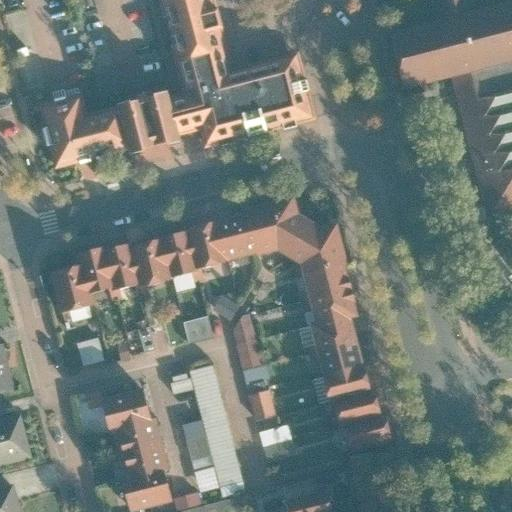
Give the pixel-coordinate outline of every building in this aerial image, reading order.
[(160,0),(164,13),(214,0),(160,0)] [(229,23),(227,13),(221,15),(217,0),(214,0),(164,13),(169,33),(173,49),(227,35),(231,34),(229,23)] [(511,0),(432,0),(439,24),(389,36),(404,95),(451,83),(452,83),(511,67),(511,5),(479,13),(476,0),(511,0)] [(227,35),(173,49),(175,56),(183,88),(185,95),(177,97),(169,99),(167,92),(148,97),(147,93),(142,95),(137,96),(138,100),(119,104),(121,111),(131,149),(132,153),(157,147),(182,141),(179,132),(185,130),(202,126),(207,147),(225,143),(265,133),(248,67),(235,70),(231,49),(229,42),(227,35)] [(297,55),(248,67),(265,133),(288,127),(319,118),(302,54),(297,55)] [(511,67),(452,83),(454,88),(463,125),(476,173),(489,225),(511,218),(511,67)] [(131,149),(121,111),(87,120),(81,99),(43,109),(58,168),(85,161),(131,149)] [(243,201),(245,208),(254,247),(255,250),(275,245),(299,258),(303,275),(345,264),(344,259),(347,258),(336,217),(319,221),(297,207),(292,189),(243,201)] [(245,208),(216,215),(226,254),(254,247),(245,208)] [(216,215),(183,225),(193,263),(226,254),(216,215)] [(183,225),(159,231),(170,272),(194,265),(193,263),(183,225)] [(159,231),(127,239),(137,279),(137,280),(170,272),(159,231)] [(126,237),(101,243),(111,282),(112,284),(137,279),(127,239),(126,237)] [(74,248),(77,259),(86,288),(111,282),(101,243),(101,242),(74,248)] [(77,259),(49,266),(59,307),(90,299),(86,288),(77,259)] [(345,264),(303,275),(309,297),(351,287),(345,264)] [(351,287),(309,297),(314,316),(308,318),(310,323),(350,312),(357,310),(351,287)] [(224,294),(216,307),(233,317),(241,304),(224,294)] [(310,323),(317,352),(358,342),(350,312),(310,323)] [(211,315),(186,321),(191,342),(216,336),(211,315)] [(269,386),(257,317),(236,321),(248,390),(269,386)] [(79,342),(86,366),(108,360),(102,336),(79,342)] [(0,390),(15,386),(3,342),(0,343),(0,390)] [(364,368),(358,342),(317,352),(324,378),(364,368)] [(243,480),(212,362),(189,368),(219,486),(243,480)] [(369,384),(364,368),(324,378),(330,401),(332,400),(375,390),(373,383),(369,384)] [(141,387),(102,396),(109,423),(148,414),(141,387)] [(382,413),(375,390),(332,400),(339,424),(343,422),(382,413)] [(274,391),(253,394),(256,420),(277,417),(274,391)] [(23,412),(0,417),(0,464),(35,455),(23,412)] [(148,414),(109,423),(116,449),(160,438),(153,413),(148,414)] [(384,413),(382,413),(343,422),(349,448),(391,438),(384,413)] [(269,459),(298,452),(292,425),(262,432),(269,459)] [(160,438),(116,449),(122,472),(161,464),(166,462),(160,438)] [(161,464),(122,472),(119,473),(127,507),(168,497),(161,464)] [(23,511),(15,482),(0,485),(0,511),(23,511)] [(176,498),(179,510),(203,504),(200,492),(176,498)] [(285,502),(285,511),(329,511),(328,493),(285,502)] [(202,502),(202,511),(248,511),(247,498),(202,502)]
